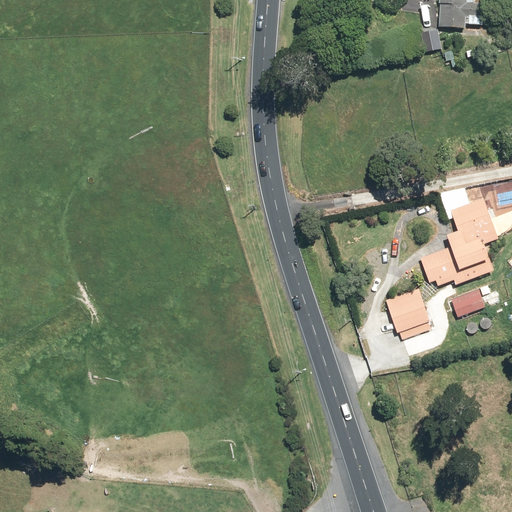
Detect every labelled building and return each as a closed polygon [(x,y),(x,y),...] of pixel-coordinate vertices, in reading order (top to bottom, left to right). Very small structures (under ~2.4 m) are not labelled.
[(437,0),(438,5),(439,5),(438,29),(464,30),(465,16),(479,17),(480,5),(473,5),(472,0),(437,0)] [(469,17),(468,26),(483,27),(483,18),(469,17)] [(442,54),(446,71),(456,68),(452,52),(442,54)] [(449,249),(419,260),(428,285),(434,283),(436,288),(453,282),(454,286),(492,273),(483,246),(497,241),(489,220),(496,217),(493,209),(486,211),(482,200),(469,204),(463,187),(439,195),(448,221),(452,220),(457,233),(445,237),(449,249)] [(417,291),(385,302),(396,335),(399,334),(402,341),(431,331),(417,291)] [(478,291),(450,301),(457,319),(484,309),(478,291)]
